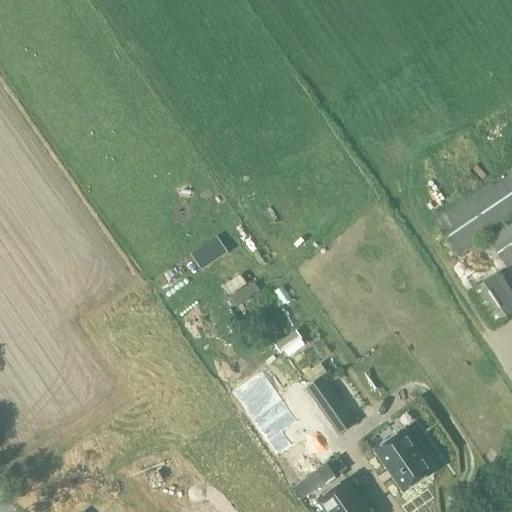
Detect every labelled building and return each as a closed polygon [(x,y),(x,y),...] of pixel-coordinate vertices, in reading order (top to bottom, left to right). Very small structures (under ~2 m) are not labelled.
[(511,168),(434,221),(458,256),(511,220),(511,222),(487,239),(507,270),(511,266),(511,168)] [(511,315),(511,291),(499,273),(469,293),(492,329),(511,315)] [(229,299),(236,309),(259,294),(253,284),(229,299)] [(302,372),(312,366),(303,350),(293,356),(302,372)] [(270,395),(284,386),(272,368),(258,377),(270,395)] [(323,377),(305,389),(337,435),(355,422),(323,377)] [(274,421),(261,429),(276,452),(273,454),(290,481),(294,487),(303,481),(317,472),(295,437),(288,442),(285,436),(311,418),(300,405),(275,422),(274,421)] [(375,451),(404,492),(432,472),(430,469),(432,468),(433,465),(428,458),(426,458),(423,459),(404,431),(375,451)] [(220,446),(261,506),(280,492),(240,433),(220,446)] [(173,459),(146,476),(156,492),(183,476),(173,459)] [(102,480),(80,492),(91,511),(108,511),(117,507),(102,480)] [(368,511),(347,481),(318,501),(326,511),(368,511)]
